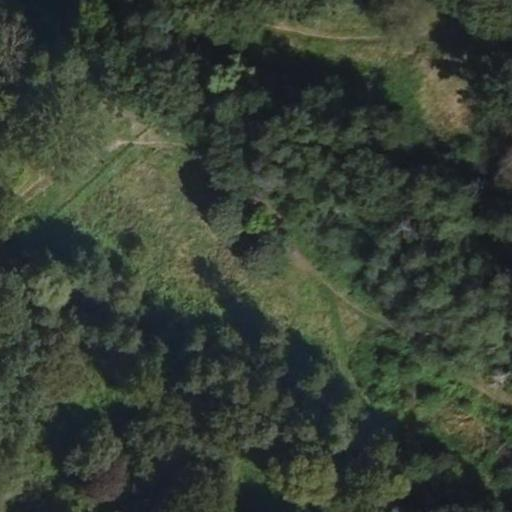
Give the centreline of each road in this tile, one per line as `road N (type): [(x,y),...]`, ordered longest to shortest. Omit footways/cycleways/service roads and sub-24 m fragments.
road 1 (track): [(220,49),(290,32),(436,71),(511,57)]
road 2 (track): [(0,216),(220,49)]
